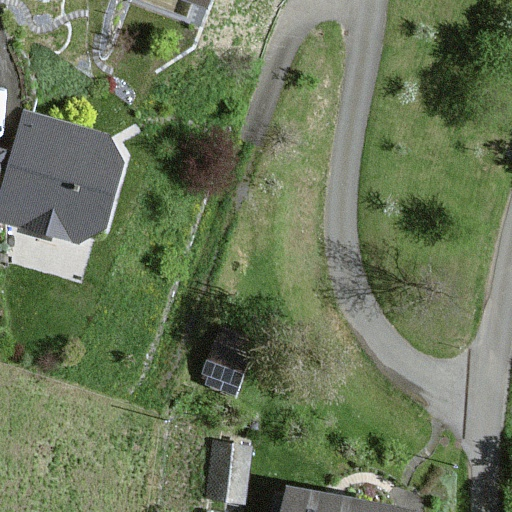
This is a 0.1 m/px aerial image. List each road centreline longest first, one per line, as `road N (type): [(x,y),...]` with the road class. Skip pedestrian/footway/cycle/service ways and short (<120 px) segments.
road 1 (residential): [(485,403),(386,351),(364,330),(348,283),(342,220),(370,0)]
road 2 (residential): [(325,0),(307,5),(289,27),(165,375)]
road 3 (residential): [(485,403),(511,282)]
